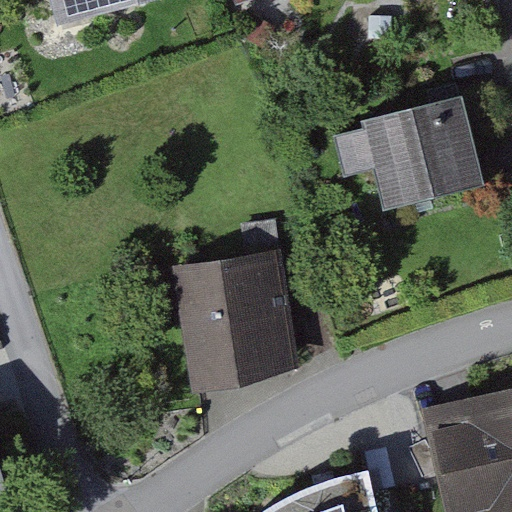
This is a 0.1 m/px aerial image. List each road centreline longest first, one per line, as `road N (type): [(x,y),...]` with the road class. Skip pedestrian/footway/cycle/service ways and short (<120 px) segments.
road 1 (residential): [(511,322),(385,370),(185,485)]
road 2 (residential): [(0,253),(96,511)]
